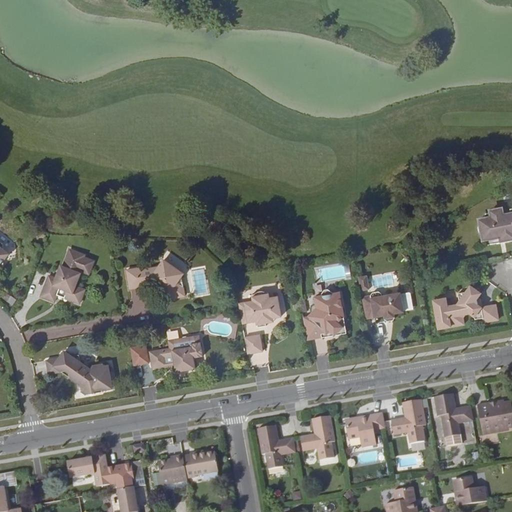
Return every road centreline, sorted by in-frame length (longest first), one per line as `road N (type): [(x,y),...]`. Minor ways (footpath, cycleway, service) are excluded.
road 1 (tertiary): [(232,404),(511,354)]
road 2 (tertiary): [(35,441),(232,404)]
road 3 (residential): [(35,441),(23,371),(0,321)]
